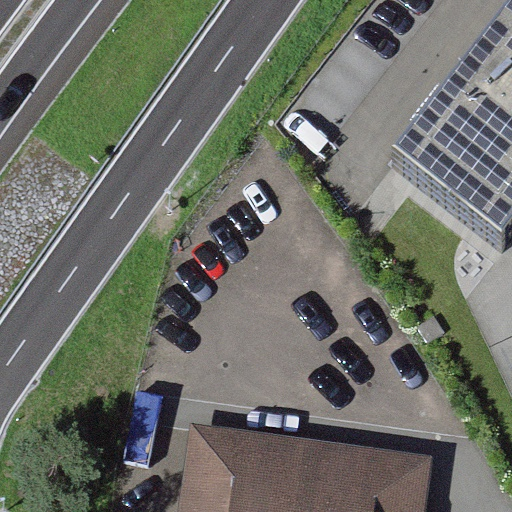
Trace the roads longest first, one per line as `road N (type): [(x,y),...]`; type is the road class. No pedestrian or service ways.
road 1 (motorway): [(0,379),(267,0)]
road 2 (motorway): [(0,117),(86,0)]
